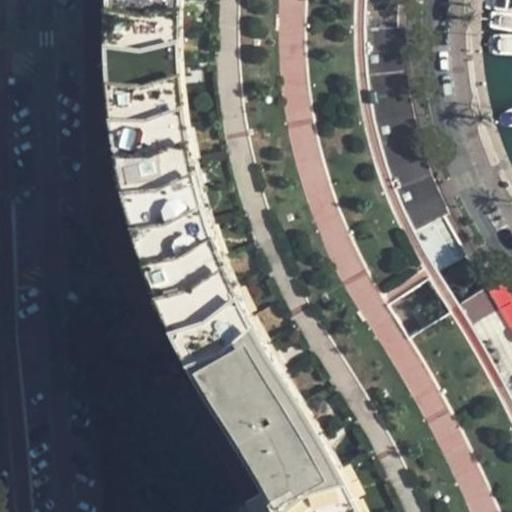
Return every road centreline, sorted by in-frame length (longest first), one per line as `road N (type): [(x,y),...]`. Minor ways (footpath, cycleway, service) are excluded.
road 1 (residential): [(45,0),(52,408),(63,511)]
road 2 (residential): [(511,259),(463,169),(449,125),(436,0)]
